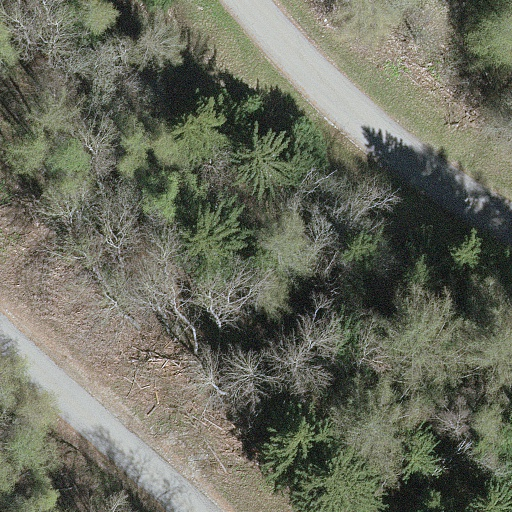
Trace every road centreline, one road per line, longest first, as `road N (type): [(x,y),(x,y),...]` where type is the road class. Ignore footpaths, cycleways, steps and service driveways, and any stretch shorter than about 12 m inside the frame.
road 1 (unclassified): [(247,0),(375,129),(511,227)]
road 2 (unclassified): [(198,511),(0,332)]
